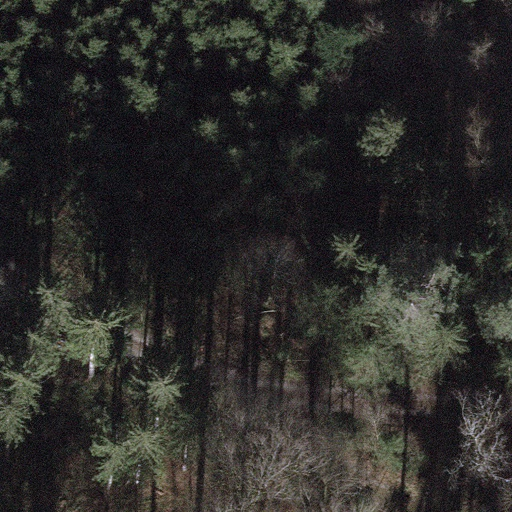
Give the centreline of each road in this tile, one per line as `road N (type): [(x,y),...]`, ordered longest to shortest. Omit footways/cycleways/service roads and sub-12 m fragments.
road 1 (track): [(511,402),(269,393),(0,251)]
road 2 (track): [(458,511),(269,393)]
